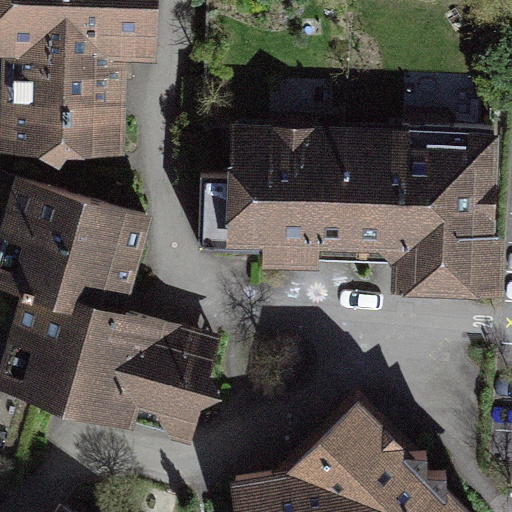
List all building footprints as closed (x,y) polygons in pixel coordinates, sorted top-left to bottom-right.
[(190,0),(17,0),(17,151),(158,151),(158,61),(191,53),(190,0)] [(489,123),(232,124),(233,235),(396,234),(396,286),(489,286),(489,123)] [(161,222),(33,187),(8,279),(38,287),(13,379),(42,387),(214,434),(237,349),(134,321),(161,222)] [(42,387),(13,379),(0,375),(0,474),(16,479),(42,387)] [(287,479),(209,489),(211,511),(441,511),(336,422),(287,479)]
